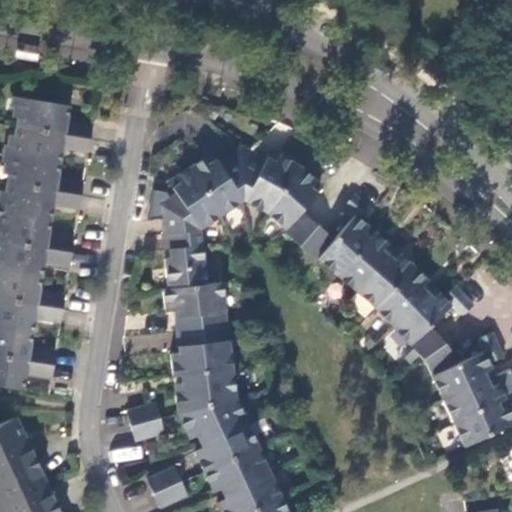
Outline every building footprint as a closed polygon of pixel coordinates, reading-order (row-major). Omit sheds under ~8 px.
[(17,132),(89,144),(91,129),(67,124),(70,109),(14,100),(13,109),(21,111),(17,132)] [(4,159),(61,168),(63,153),(87,157),(89,144),(17,132),(14,150),(6,149),(4,159)] [(242,207),(241,148),(218,163),(216,160),(208,165),(203,160),(188,169),(219,216),(220,219),(242,207)] [(267,216),(299,169),(277,159),(275,163),(265,158),(263,160),(241,148),(242,207),(265,219),(267,216)] [(8,188),(80,199),(82,184),(59,180),(61,168),(4,159),(2,167),(12,169),(8,188)] [(164,222),(165,238),(199,235),(220,219),(219,216),(188,169),(167,184),(175,196),(159,207),(160,222),(164,222)] [(315,184),(299,169),(267,216),(265,219),(295,244),(311,226),(301,216),(317,197),(309,190),(315,184)] [(323,191),(315,184),(309,190),(317,197),(323,191)] [(0,216),(52,225),(54,209),(78,213),(80,199),(8,188),(4,210),(0,209),(0,216)] [(369,230),(345,208),(342,211),(353,221),(349,227),(332,246),(318,262),(336,280),(370,242),(363,236),(369,230)] [(353,221),(342,211),(341,211),(337,216),(349,227),(353,221)] [(0,237),(0,245),(71,257),(73,243),(50,238),(52,225),(0,216),(0,222),(2,223),(0,237)] [(311,226),(295,244),(293,246),(299,251),(304,256),(322,236),(311,226)] [(199,235),(165,238),(167,262),(163,263),(166,293),(206,288),(201,250),(199,235)] [(332,246),(322,236),(304,256),(315,266),(318,262),(332,246)] [(354,297),(388,259),(381,253),(386,248),(374,237),(370,242),(336,280),(354,297)] [(0,274),(43,281),(45,267),(68,271),(71,257),(0,245),(0,274)] [(373,315),(412,273),(397,259),(393,263),(388,259),(354,297),(373,315)] [(391,332),(427,298),(422,292),(426,287),(412,273),(373,315),(391,332)] [(0,302),(63,313),(65,298),(41,293),(43,281),(0,274),(0,302)] [(166,293),(161,293),(163,315),(172,314),(186,313),(186,320),(173,322),(175,337),(220,331),(219,317),(225,316),(222,287),(206,288),(166,293)] [(433,305),(427,298),(391,332),(409,350),(428,332),(449,312),(455,318),(463,318),(472,310),(456,293),(443,304),(439,299),(433,305)] [(0,331),(33,337),(35,323),(61,327),(63,313),(0,302),(0,331)] [(186,313),(172,314),(173,322),(186,320),(186,313)] [(0,360),(2,360),(54,369),(56,354),(31,349),(33,337),(0,331),(0,360)] [(220,331),(175,337),(176,352),(190,351),(191,358),(177,359),(169,360),(171,381),(180,380),(193,379),(232,375),(228,346),(221,346),(220,331)] [(228,346),(227,331),(220,331),(221,346),(228,346)] [(428,332),(409,350),(416,360),(438,342),(428,332)] [(430,381),(441,404),(488,383),(484,377),(491,374),(489,368),(502,361),(495,347),(490,336),(480,342),(478,348),(481,356),(455,369),(430,381)] [(416,360),(421,366),(425,370),(448,357),(438,342),(416,360)] [(448,357),(425,370),(430,381),(455,369),(448,357)] [(0,377),(0,389),(25,393),(27,380),(51,384),(54,369),(2,360),(0,377)] [(176,417),(235,401),(232,375),(193,379),(193,387),(180,387),(171,398),(176,417)] [(193,379),(180,380),(180,387),(193,387),(193,379)] [(498,388),(495,380),(488,383),(492,392),(498,388)] [(488,383),(441,404),(452,428),(498,407),(506,404),(498,388),(492,392),(488,383)] [(211,442),(246,426),(235,401),(176,417),(182,436),(196,442),(208,436),(211,442)] [(464,451),(511,428),(511,418),(509,411),(501,414),(498,407),(452,428),(464,451)] [(126,415),(129,431),(159,422),(156,408),(126,415)] [(47,511),(46,509),(55,506),(39,471),(31,475),(27,465),(35,461),(28,444),(19,448),(17,443),(26,439),(17,421),(0,428),(0,511),(47,511)] [(159,422),(129,431),(134,446),(164,439),(159,422)] [(202,478),(258,452),(246,426),(211,442),(213,448),(201,455),(194,458),(202,478)] [(196,442),(197,448),(211,442),(208,436),(196,442)] [(28,444),(26,439),(17,443),(19,448),(28,444)] [(211,442),(197,448),(201,455),(213,448),(211,442)] [(234,493),(269,477),(258,452),(202,478),(211,497),(220,494),(232,488),(234,493)] [(39,471),(35,461),(27,465),(31,475),(39,471)] [(145,485),(153,500),(180,487),(174,472),(145,485)] [(218,511),(259,511),(280,502),(269,477),(234,493),(237,499),(224,504),(217,508),(218,511)] [(180,487),(153,500),(157,511),(164,511),(187,502),(180,487)] [(220,494),(222,498),(234,493),(232,488),(220,494)] [(234,493),(222,498),(224,504),(237,499),(234,493)] [(284,511),(280,502),(259,511),(284,511)]
